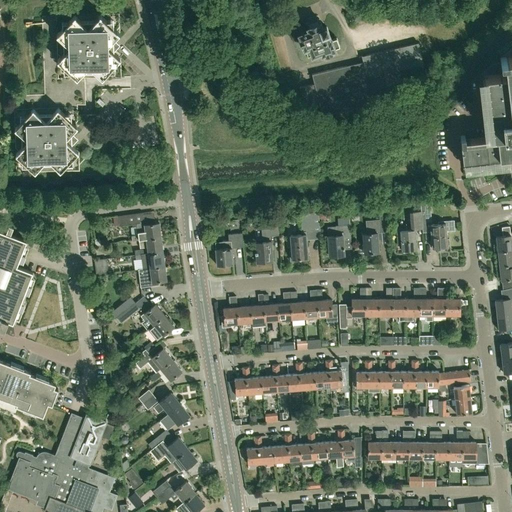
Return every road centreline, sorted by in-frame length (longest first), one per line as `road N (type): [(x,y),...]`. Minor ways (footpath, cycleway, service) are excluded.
road 1 (residential): [(31,345),(85,358),(74,215),(186,198)]
road 2 (residential): [(199,284),(476,273)]
road 3 (residential): [(211,358),(485,348)]
road 4 (residential): [(222,429),(359,416),(493,420)]
road 5 (residential): [(234,500),(364,487),(501,487)]
road 6 (tertiary): [(186,198),(168,75)]
